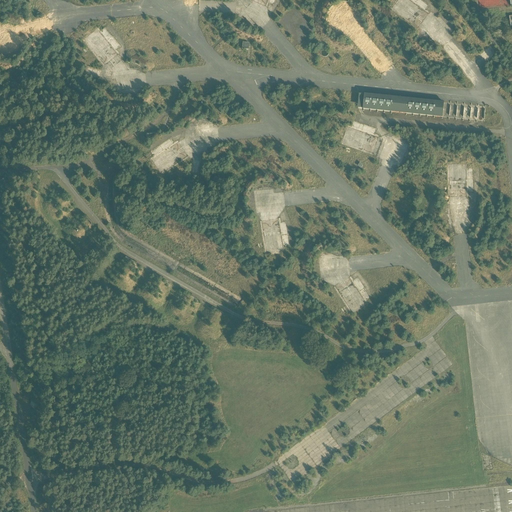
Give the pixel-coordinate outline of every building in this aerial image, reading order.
[(253,35),(255,34),(256,30),(254,30),(247,30),(239,24),(237,27),(239,29),(241,31),(243,32),(245,33),(247,34),(249,35),(251,35),(253,35)] [(342,43),(344,43),(345,40),(338,39),(330,33),(328,36),(331,38),(333,40),(336,42),(339,43),(342,43)] [(433,53),(436,52),(436,49),(429,48),(421,43),(419,46),(421,48),(423,49),(426,51),(428,52),(431,52),(433,53)] [(13,59),(14,62),(15,61),(22,56),(26,49),(23,47),(21,53),(13,59)] [(131,101),(132,104),(133,104),(137,102),(142,100),(143,99),(145,97),(147,94),(148,94),(145,91),(140,98),(131,101)] [(363,109),(442,117),(444,103),(365,95),(363,109)] [(204,156),(206,159),(212,157),(217,153),(221,149),(218,147),(214,152),(204,156)] [(406,166),(408,169),(411,165),(413,163),(414,160),(411,159),(410,161),(406,166)] [(70,201),(62,191),(46,204),(47,207),(49,210),(52,213),(55,214),(59,212),(70,201)] [(92,227),(84,217),(68,229),(69,232),(71,236),(74,239),(77,239),(80,238),(92,227)] [(443,233),(446,235),(448,233),(443,228),(439,218),(436,220),(437,223),(439,227),(443,233)] [(136,267),(123,260),(114,275),(116,280),(120,283),(122,284),(126,284),(128,282),(136,267)] [(165,284),(152,276),(143,292),(145,296),(148,300),(151,301),(154,301),(157,299),(165,284)] [(194,299),(181,292),(171,307),(173,312),(177,315),(180,316),(183,316),(186,314),(194,299)] [(224,317),(211,309),(201,324),(203,329),(207,332),(210,333),(213,333),(216,331),(224,317)]
